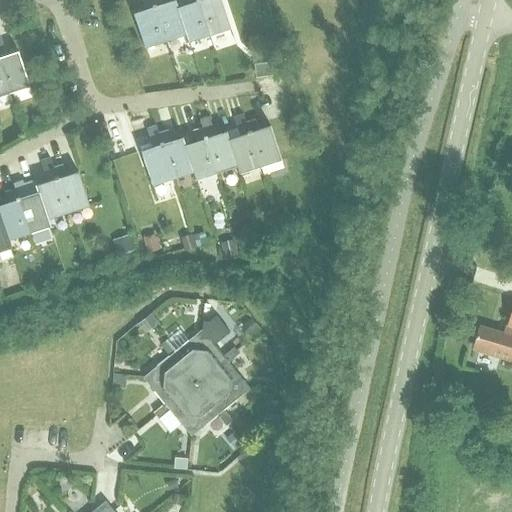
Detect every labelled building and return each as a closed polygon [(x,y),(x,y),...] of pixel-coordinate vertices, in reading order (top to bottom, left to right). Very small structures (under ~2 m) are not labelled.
[(165,41),(152,0),(142,0),(145,8),(133,12),(145,47),(165,41)] [(186,34),(177,6),(178,6),(176,0),(168,0),(164,1),(164,0),(152,0),(165,41),(186,34)] [(177,6),(186,34),(189,42),(210,35),(198,0),(187,0),(188,2),(178,6),(177,6)] [(198,0),(210,35),(231,28),(221,0),(198,0)] [(0,34),(0,64),(9,92),(30,85),(18,49),(6,53),(3,44),(0,34)] [(39,54),(30,57),(32,64),(41,61),(39,54)] [(281,60),(269,62),(271,75),(282,74),(281,60)] [(0,94),(9,92),(0,64),(0,94)] [(54,91),(42,95),(49,115),(60,112),(54,91)] [(239,135),(229,138),(237,166),(239,174),(260,167),(246,121),(243,113),(233,116),(239,135)] [(296,114),(286,118),(291,131),(301,127),(296,114)] [(229,138),(226,130),(215,134),(209,116),(199,119),(202,128),(217,173),(237,166),(229,138)] [(246,121),(260,167),(282,160),(270,125),(259,128),(255,118),(246,121)] [(173,179),(159,133),(156,125),(147,128),(153,146),(141,150),(152,186),(173,179)] [(195,140),(185,143),(194,172),(196,180),(217,173),(202,128),(192,131),(195,140)] [(168,130),(159,133),(173,179),(194,172),(185,143),(183,136),(171,140),(168,130)] [(69,213),(54,167),(53,167),(50,157),(40,160),(46,181),(36,184),(38,191),(39,191),(48,219),(69,213)] [(63,164),(54,167),(69,213),(89,206),(78,170),(66,174),(63,164)] [(24,185),(15,188),(29,233),(51,226),(48,219),(39,191),(38,191),(27,195),(24,185)] [(29,233),(15,188),(5,191),(9,201),(0,203),(0,212),(9,240),(29,233)] [(0,251),(12,248),(9,240),(0,212),(0,251)] [(181,217),(170,220),(174,233),(185,229),(181,217)] [(151,223),(139,226),(141,231),(144,242),(156,239),(152,228),(151,223)] [(203,231),(192,235),(195,246),(207,242),(203,231)] [(128,233),(111,238),(116,252),(117,255),(134,249),(133,246),(128,233)] [(233,239),(220,242),(224,258),(237,255),(233,239)] [(60,268),(53,270),(55,276),(62,274),(60,268)] [(511,305),(507,323),(508,324),(505,334),(478,327),(472,349),(511,360),(511,305)] [(150,314),(144,319),(151,328),(158,323),(150,314)] [(200,338),(196,382),(236,350),(233,347),(223,355),(213,344),(229,331),(215,315),(208,321),(202,320),(200,338)] [(251,317),(246,322),(255,333),(260,329),(251,317)] [(144,319),(138,324),(145,333),(151,328),(144,319)] [(196,382),(200,338),(191,337),(175,351),(166,340),(163,342),(196,382)] [(152,369),(151,378),(196,382),(163,342),(160,345),(169,356),(152,369)] [(236,350),(196,382),(240,387),(241,378),(228,362),(238,353),(236,350)] [(113,375),(111,387),(124,388),(126,376),(113,375)] [(196,382),(151,378),(150,387),(164,403),(153,412),(155,415),(196,382)] [(196,382),(155,415),(158,418),(169,410),(182,426),(191,427),(196,382)] [(196,382),(191,427),(200,428),(216,414),(225,425),(228,423),(196,382)] [(239,396),(240,387),(196,382),(228,423),(232,420),(223,409),(239,396)] [(264,390),(263,399),(278,401),(279,391),(275,390),(265,390),(264,390)] [(232,431),(225,437),(234,447),(241,441),(232,431)] [(175,457),(174,467),(186,468),(187,458),(175,457)] [(175,479),(167,481),(170,490),(178,487),(177,485),(180,484),(179,480),(176,480),(175,479)] [(173,494),(170,504),(179,506),(182,496),(173,494)]
